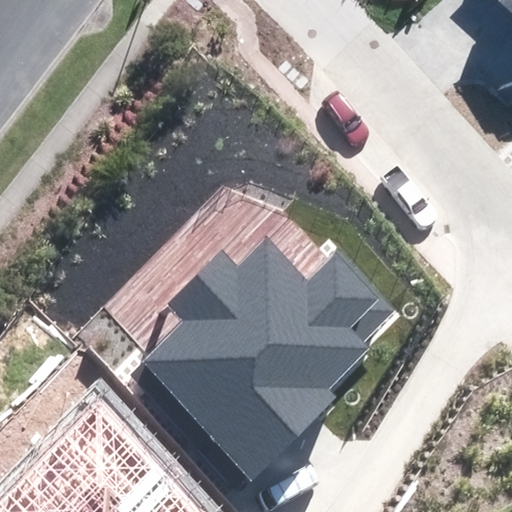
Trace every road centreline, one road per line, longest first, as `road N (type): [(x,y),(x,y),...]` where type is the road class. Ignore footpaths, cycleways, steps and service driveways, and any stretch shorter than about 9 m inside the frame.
road 1 (residential): [(305,0),(511,212)]
road 2 (residential): [(354,511),(511,268)]
